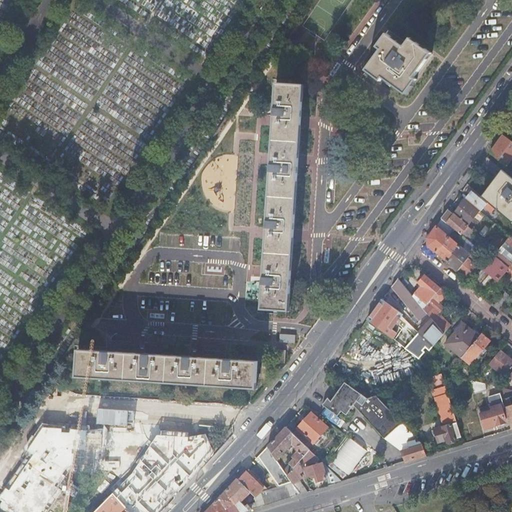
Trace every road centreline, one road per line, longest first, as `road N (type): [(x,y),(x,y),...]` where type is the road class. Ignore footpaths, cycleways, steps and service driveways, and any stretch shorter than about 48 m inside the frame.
road 1 (tertiary): [(183,511),(271,417),(399,243)]
road 2 (residential): [(511,442),(287,511)]
road 3 (tertiary): [(399,243),(511,90)]
road 4 (residential): [(399,243),(511,338)]
